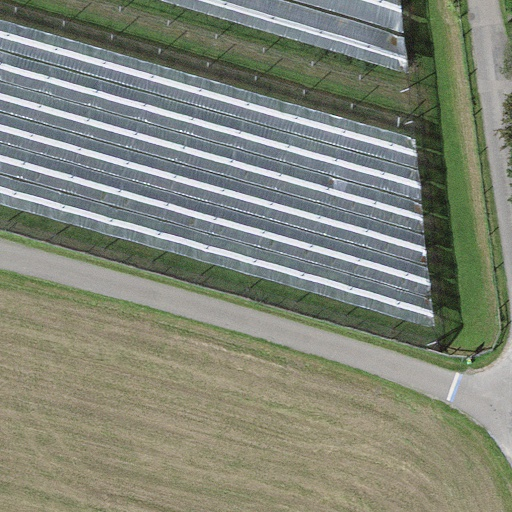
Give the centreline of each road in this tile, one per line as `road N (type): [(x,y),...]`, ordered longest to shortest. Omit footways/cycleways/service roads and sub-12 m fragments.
road 1 (residential): [(0,258),(511,401)]
road 2 (residential): [(511,194),(489,0)]
